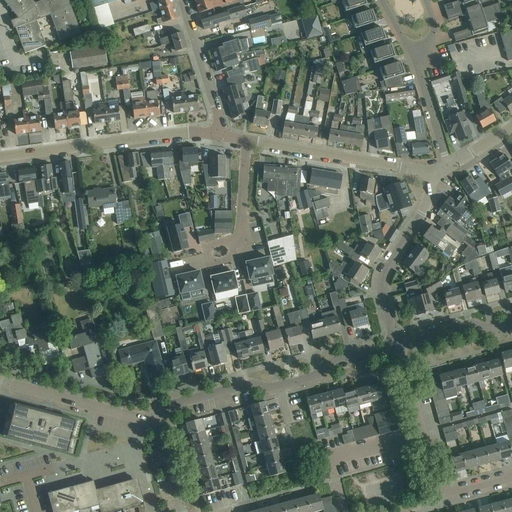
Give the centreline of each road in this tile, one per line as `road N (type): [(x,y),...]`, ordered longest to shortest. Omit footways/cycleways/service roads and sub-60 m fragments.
road 1 (residential): [(0,156),(186,131),(224,135)]
road 2 (residential): [(511,476),(453,491),(432,482),(395,344)]
road 3 (residential): [(246,139),(432,172)]
road 4 (residential): [(395,344),(381,280),(423,209),(432,172)]
road 5 (residential): [(154,422),(0,381)]
road 6 (residential): [(182,0),(224,135)]
road 7 (residential): [(154,422),(170,404),(251,383),(276,386)]
road 8 (residential): [(276,386),(317,375),(327,361),(395,344)]
road 9 (residential): [(395,344),(473,323),(486,329),(511,322)]
